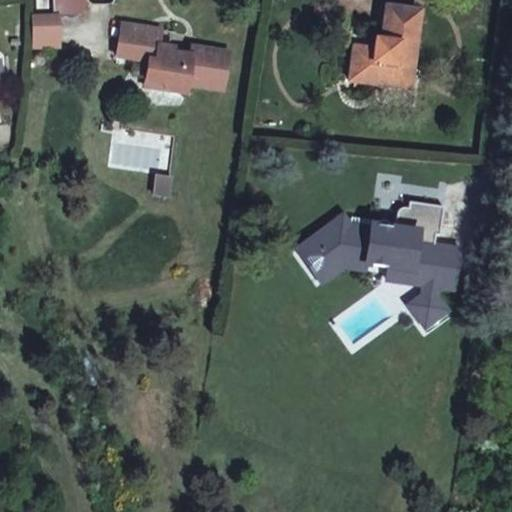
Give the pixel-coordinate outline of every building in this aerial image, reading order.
[(51,0),(28,0),(27,15),(50,17),(51,0)] [(395,60),(411,63),(420,3),(397,0),(386,0),(383,28),(369,27),(368,36),(352,35),(347,75),(392,81),(395,60)] [(123,12),(113,43),(145,52),(140,70),(156,76),(160,86),(176,91),(180,80),(215,92),(227,54),(189,42),(186,52),(169,47),(170,41),(154,37),(158,23),(123,12)] [(408,83),(411,63),(395,60),(392,81),(408,83)] [(160,86),(156,76),(140,70),(137,79),(160,86)] [(132,170),(127,187),(140,191),(146,174),(132,170)] [(309,281),(329,268),(333,265),(358,268),(383,272),(384,265),(408,268),(405,288),(416,290),(434,292),(451,295),(457,253),(431,249),(433,237),(437,237),(441,210),(409,205),(409,211),(396,209),(394,222),(392,233),(337,224),(336,216),(286,252),(309,281)] [(392,233),(394,222),(336,216),(337,224),(392,233)] [(333,265),(329,268),(309,281),(313,287),(335,273),(357,276),(358,268),(333,265)] [(382,285),(405,288),(408,268),(384,265),(383,272),(382,285)] [(416,302),(432,304),(434,292),(416,290),(416,302)] [(369,298),(339,319),(325,329),(342,352),(380,326),(387,321),(369,298)] [(441,316),(432,304),(416,302),(404,312),(421,332),(441,316)]
